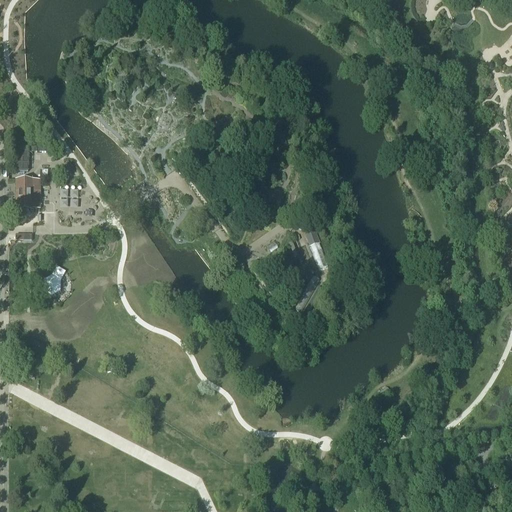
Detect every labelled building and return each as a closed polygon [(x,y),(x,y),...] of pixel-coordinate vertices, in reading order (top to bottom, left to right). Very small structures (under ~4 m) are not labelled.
[(375,85),(380,94),(388,90),(384,81),(375,85)] [(131,107),(130,107),(144,126),(146,125),(135,109),(141,105),(147,101),(139,90),(127,98),(118,88),(116,89),(125,100),(128,104),(131,107)] [(173,156),(171,158),(231,239),(233,237),(229,230),(246,217),(222,185),(241,170),(251,183),(273,166),(248,133),(226,150),(236,162),(216,177),(195,148),(178,161),(173,156)] [(49,148),(16,149),(16,173),(28,173),(28,153),(49,153),(49,148)] [(405,169),(408,179),(417,176),(414,166),(405,169)] [(16,181),(16,212),(24,212),(32,212),(32,208),(40,208),(40,181),(28,181),(16,181)] [(60,190),(60,207),(78,208),(79,190),(60,190)] [(327,267),(316,236),(306,240),(318,271),(327,267)] [(271,240),(264,246),(268,252),(276,247),(271,240)] [(280,304),(272,292),(284,284),(276,273),(265,281),(252,267),(250,268),(264,287),(267,290),(278,305),(280,304)] [(312,277),(306,291),(312,294),(318,280),(312,277)] [(433,319),(443,321),(445,311),(435,310),(433,319)] [(376,392),(383,401),(391,395),(388,391),(385,386),(376,392)]
